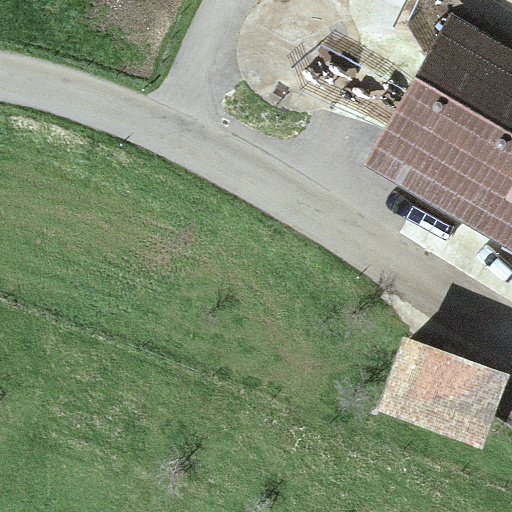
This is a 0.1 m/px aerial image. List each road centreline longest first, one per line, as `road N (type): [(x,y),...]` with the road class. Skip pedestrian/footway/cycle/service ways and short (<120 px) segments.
road 1 (tertiary): [(0,72),(166,128),(329,216),(511,331)]
road 2 (track): [(166,128),(231,0)]
